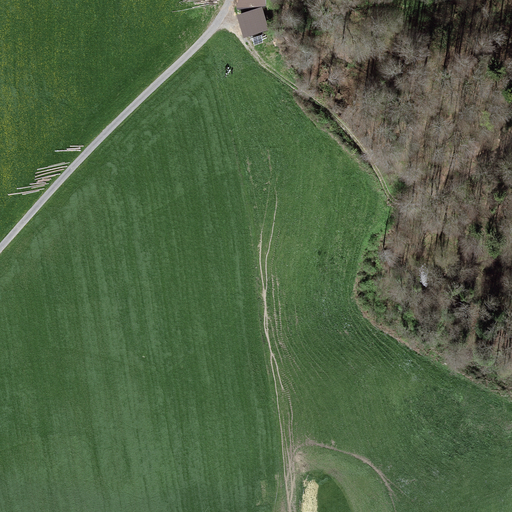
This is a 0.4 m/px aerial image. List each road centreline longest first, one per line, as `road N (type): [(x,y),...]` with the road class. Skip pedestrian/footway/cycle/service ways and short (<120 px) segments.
road 1 (track): [(0,249),(210,31),(229,0)]
road 2 (track): [(384,178),(333,116),(258,59),(223,11)]
